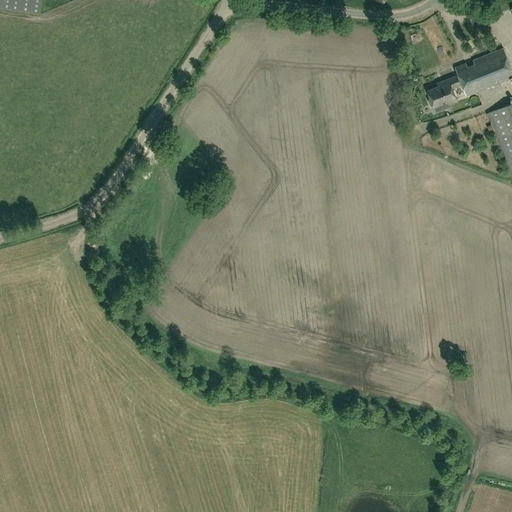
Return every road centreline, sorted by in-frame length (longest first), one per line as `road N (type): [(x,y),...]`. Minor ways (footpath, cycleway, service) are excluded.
road 1 (unclassified): [(0,239),(83,211),(102,196),(229,3)]
road 2 (unclassified): [(229,3),(393,16),(432,0)]
